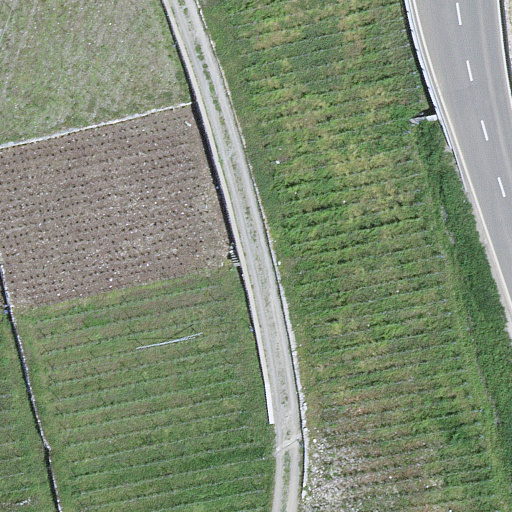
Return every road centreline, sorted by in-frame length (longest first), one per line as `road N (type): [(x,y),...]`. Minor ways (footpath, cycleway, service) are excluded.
road 1 (track): [(177,0),(293,399),(289,511)]
road 2 (tertiary): [(511,208),(457,0)]
